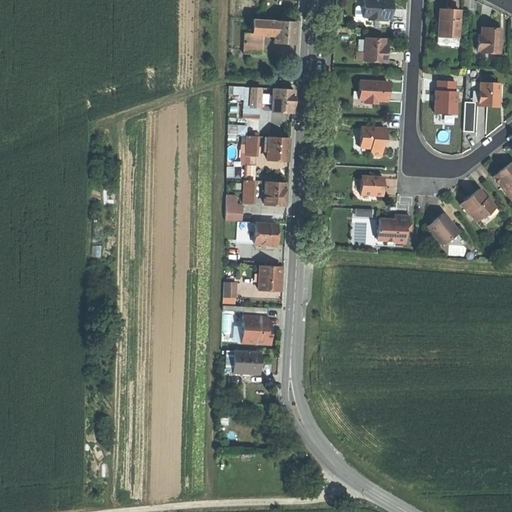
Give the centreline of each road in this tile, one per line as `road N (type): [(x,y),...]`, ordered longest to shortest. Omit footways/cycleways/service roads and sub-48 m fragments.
road 1 (tertiary): [(313,0),(294,402),(318,447),(404,511)]
road 2 (residential): [(511,129),(465,163),(442,168),(421,156),(412,132),(419,0)]
road 3 (track): [(347,476),(329,498),(135,511)]
